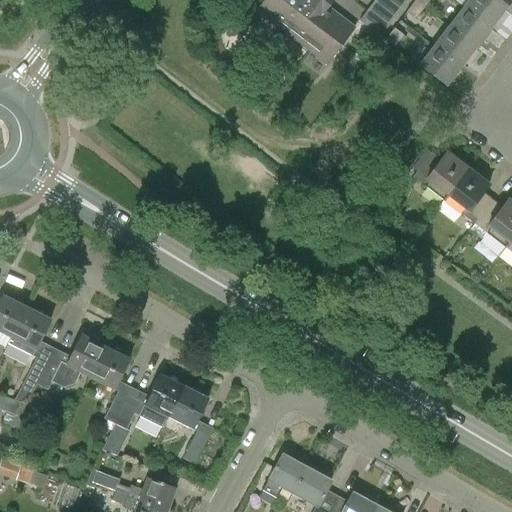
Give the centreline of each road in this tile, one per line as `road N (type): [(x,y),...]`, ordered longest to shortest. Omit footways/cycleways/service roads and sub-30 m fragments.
road 1 (primary): [(511,455),(19,165)]
road 2 (residential): [(38,249),(281,394)]
road 3 (residential): [(281,394),(482,511)]
road 4 (residential): [(219,511),(281,394)]
road 5 (tertiary): [(8,96),(85,0)]
